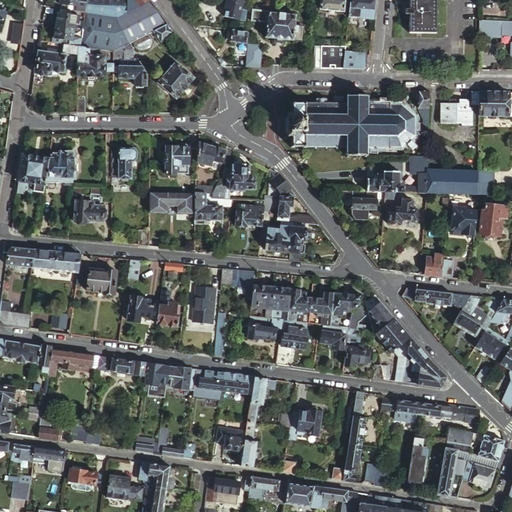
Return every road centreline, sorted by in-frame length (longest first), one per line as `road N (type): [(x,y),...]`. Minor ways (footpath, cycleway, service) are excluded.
road 1 (residential): [(511,454),(494,500),(481,506),(0,435)]
road 2 (unclassified): [(0,331),(445,396),(476,392)]
road 3 (unclassified): [(368,271),(1,237)]
road 4 (residential): [(18,123),(202,124),(229,116)]
road 5 (residential): [(229,116),(239,134),(284,164),(368,271)]
road 6 (residential): [(229,116),(284,79),(375,80)]
road 7 (residential): [(375,279),(476,392)]
road 8 (residential): [(375,279),(511,295)]
road 9 (residential): [(375,80),(511,82)]
road 10 (residential): [(162,0),(222,85),(229,116)]
